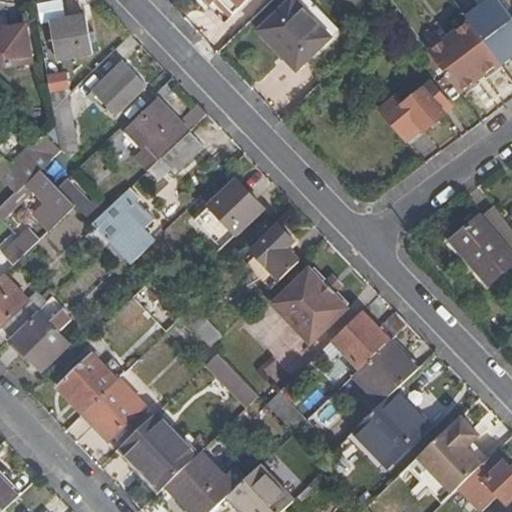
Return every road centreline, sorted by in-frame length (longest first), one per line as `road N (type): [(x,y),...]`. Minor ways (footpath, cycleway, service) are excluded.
road 1 (residential): [(360,244),(133,0)]
road 2 (residential): [(511,404),(360,244)]
road 3 (residential): [(360,244),(511,130)]
road 4 (residential): [(0,400),(107,511)]
